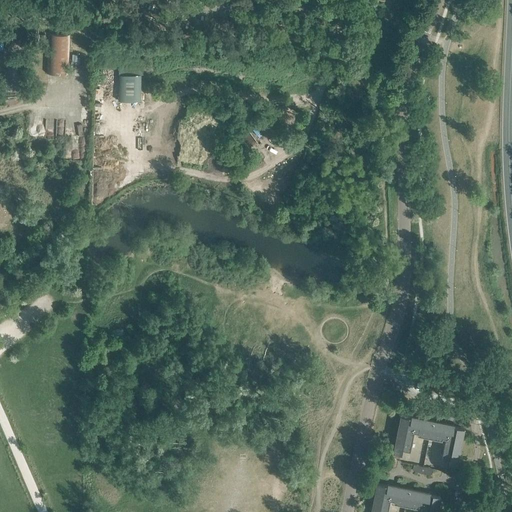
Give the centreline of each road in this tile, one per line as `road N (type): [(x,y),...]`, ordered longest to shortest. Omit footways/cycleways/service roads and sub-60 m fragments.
road 1 (unclassified): [(346,511),(403,278),(406,84),(438,0)]
road 2 (unclassified): [(452,511),(474,466),(473,424),(468,416),(415,405),(418,396)]
